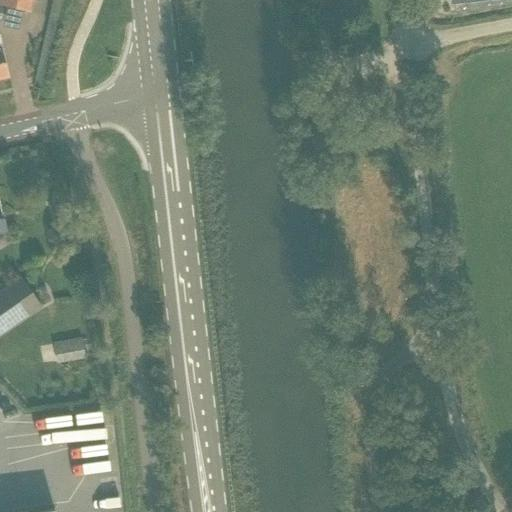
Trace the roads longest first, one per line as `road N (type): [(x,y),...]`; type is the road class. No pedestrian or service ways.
road 1 (primary): [(208,511),(163,95)]
road 2 (unclassified): [(152,511),(124,262),(73,115)]
road 3 (unclassified): [(435,336),(411,51)]
road 4 (unclassified): [(381,511),(371,425),(384,366),(435,336)]
road 5 (unclassified): [(504,511),(461,435),(435,336)]
